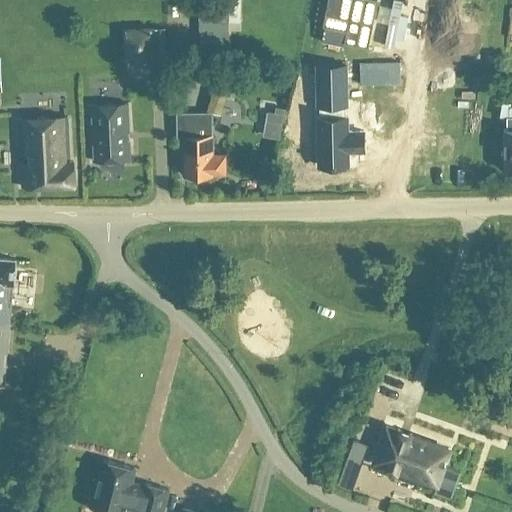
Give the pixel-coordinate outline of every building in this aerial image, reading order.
[(197,0),(198,19),(198,55),(219,55),(219,42),(224,42),(230,19),(229,19),(228,0),(197,0)] [(166,52),(166,26),(156,26),(157,52),(166,52)] [(346,104),(345,85),(317,86),(317,105),(346,104)] [(127,103),(90,104),(90,116),(92,116),(92,122),(91,122),(92,144),(94,144),(95,158),(92,158),(92,161),(130,159),(127,103)] [(506,129),(503,129),(503,169),(511,169),(511,103),(502,104),(500,116),(506,116),(506,129)] [(279,140),(283,115),(274,114),(267,112),(263,137),(279,140)] [(211,155),(211,135),(210,113),(176,114),(177,136),(183,136),(184,175),(211,174),(211,173),(224,173),(224,155),(211,155)] [(67,116),(18,119),(20,153),(27,152),(27,163),(20,164),(21,186),(73,184),(72,162),(69,162),(67,116)] [(347,164),(346,132),(346,120),(318,121),(318,133),(318,165),(347,164)] [(5,352),(11,284),(12,284),(15,259),(0,257),(0,384),(2,384),(4,365),(0,364),(1,352),(5,352)] [(511,395),(501,392),(499,399),(497,408),(511,412),(511,395)] [(436,484),(449,448),(411,435),(411,434),(397,428),(397,430),(386,426),(373,461),(436,484)] [(358,471),(367,444),(353,439),(343,466),(358,471)] [(161,511),(167,489),(144,483),(143,486),(130,482),(134,468),(103,459),(97,479),(92,478),(87,495),(93,496),(90,505),(93,505),(92,509),(102,511),(107,511),(108,509),(118,511),(121,511),(122,510),(130,511),(161,511)]
